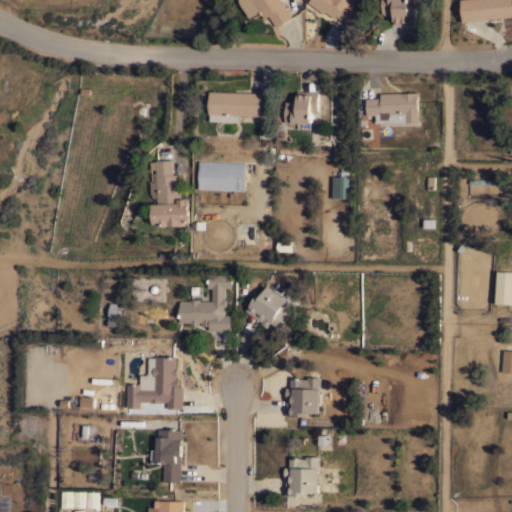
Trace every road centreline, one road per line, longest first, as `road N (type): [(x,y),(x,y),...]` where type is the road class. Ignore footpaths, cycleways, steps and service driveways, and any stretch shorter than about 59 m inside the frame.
road 1 (residential): [(511,57),(154,57),(88,52),(0,22)]
road 2 (track): [(442,511),(445,61)]
road 3 (residential): [(231,511),(230,388)]
